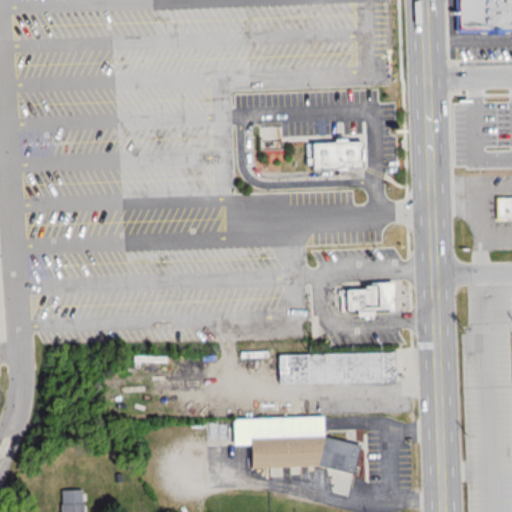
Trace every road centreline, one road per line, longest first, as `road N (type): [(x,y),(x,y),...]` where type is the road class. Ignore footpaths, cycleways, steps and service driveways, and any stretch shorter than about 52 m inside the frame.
road 1 (tertiary): [(436,272),(426,0)]
road 2 (tertiary): [(443,511),(436,272)]
